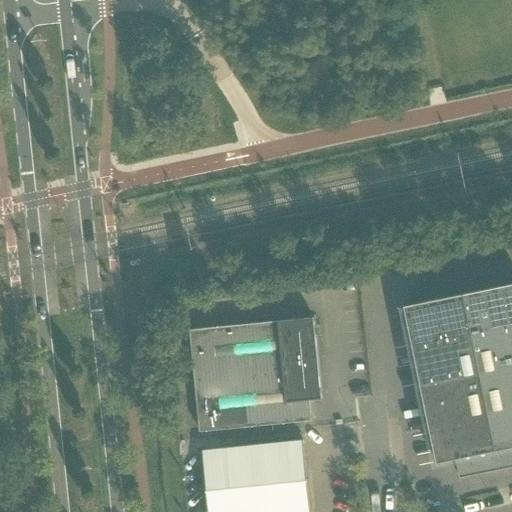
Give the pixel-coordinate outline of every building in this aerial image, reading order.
[(471,333),(511,324),(511,283),(463,294),(471,333)] [(412,345),(471,333),(463,294),(404,306),(412,345)] [(190,330),(195,381),(306,370),(318,368),(313,318),(292,320),(292,314),(254,318),(255,323),(190,330)] [(479,372),(511,365),(511,324),(471,333),(479,372)] [(420,384),(479,372),(471,333),(412,345),(420,384)] [(487,411),(511,406),(511,365),(479,372),(487,411)] [(195,381),(194,381),(199,432),(311,421),(309,399),(321,398),(318,368),(306,370),(195,381)] [(428,423),(487,411),(479,372),(420,384),(428,423)] [(499,470),(504,469),(511,467),(511,406),(487,411),(499,470)] [(499,470),(487,411),(428,423),(432,443),(436,463),(455,459),(459,478),(499,470)] [(208,511),(309,511),(302,440),(202,451),(208,511)]
